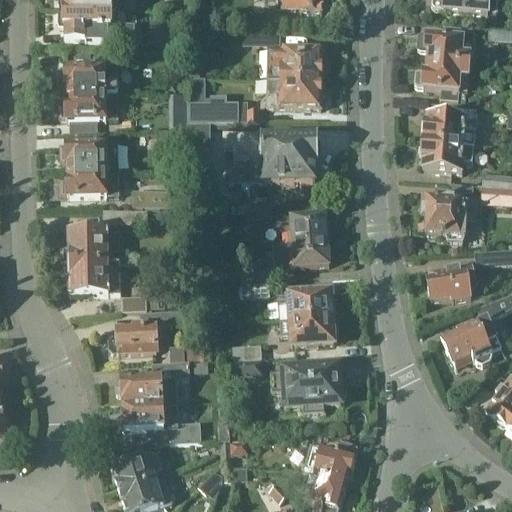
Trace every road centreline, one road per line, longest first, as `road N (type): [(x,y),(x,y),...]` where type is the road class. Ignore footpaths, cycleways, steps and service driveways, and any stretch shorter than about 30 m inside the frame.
road 1 (residential): [(44,501),(61,458),(64,412),(58,365),(15,240),(16,0)]
road 2 (residential): [(415,407),(375,229),(375,0)]
road 3 (residential): [(511,488),(461,455),(415,407)]
